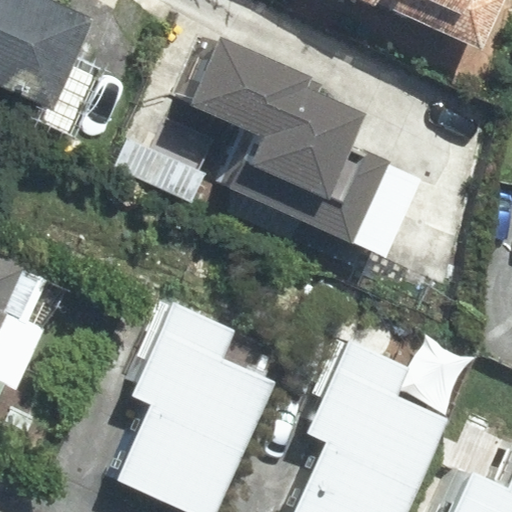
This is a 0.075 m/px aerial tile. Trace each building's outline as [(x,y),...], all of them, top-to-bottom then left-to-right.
[(0,0),(0,80),(54,104),(91,21),(43,0),(0,0)] [(369,0),(481,48),(502,0),(369,0)] [(217,179),(370,249),(405,172),(350,147),(364,116),(304,88),(310,77),(220,37),(190,103),(241,126),(217,179)] [(46,275),(0,253),(0,393),(5,383),(15,388),(40,333),(23,325),(46,275)] [(138,383),(132,397),(142,401),(108,474),(190,511),(206,511),(268,380),(223,359),(236,331),(164,298),(127,378),(138,383)] [(412,368),(348,338),(304,432),(317,438),(283,511),(284,511),(394,511),(440,415),(399,396),(412,368)] [(459,444),(450,440),(439,463),(447,466),(426,511),(511,511),(511,440),(469,422),(459,444)]
